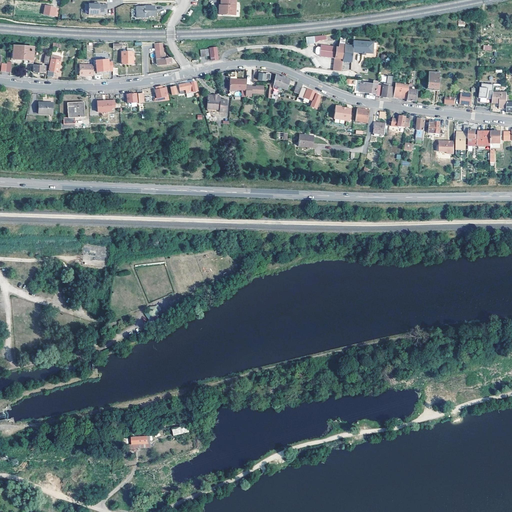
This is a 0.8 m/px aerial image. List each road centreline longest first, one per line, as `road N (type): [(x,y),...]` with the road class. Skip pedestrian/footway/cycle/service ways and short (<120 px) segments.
road 1 (secondary): [(511,196),(0,181)]
road 2 (track): [(511,394),(299,445),(157,511)]
road 3 (tertiary): [(511,120),(361,101),(267,65),(189,73)]
road 4 (tertiary): [(189,73),(81,88),(0,82)]
road 5 (track): [(65,358),(17,367),(9,359),(0,276)]
